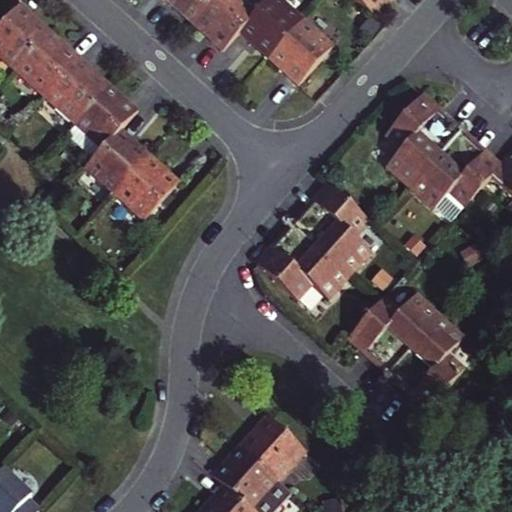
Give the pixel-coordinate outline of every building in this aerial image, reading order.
[(197,27),(222,0),(168,0),(165,4),(177,16),(181,11),(197,27)] [(257,19),(236,0),(222,0),(197,27),(215,43),(211,47),(221,57),(238,39),(257,19)] [(275,0),(274,0),(257,19),(238,39),(250,50),(255,45),(271,61),(304,26),(275,0)] [(345,0),(368,19),(380,7),(384,11),(394,0),(345,0)] [(0,32),(0,65),(13,78),(46,41),(29,26),(33,22),(20,11),(0,32)] [(335,55),(304,26),(271,61),(289,77),(284,82),(298,94),(335,55)] [(13,78),(42,104),(79,63),(67,52),(63,56),(46,41),(13,78)] [(42,104),(72,130),(106,94),(86,77),(90,73),(79,63),(42,104)] [(100,156),(120,134),(138,115),(126,104),(122,109),(106,94),(72,130),(100,156)] [(430,118),(415,103),(382,139),(398,153),(383,168),(407,191),(459,136),(434,113),(430,118)] [(84,172),(112,199),(145,163),(129,148),(132,145),(120,134),(100,156),(91,166),(84,172)] [(459,136),(407,191),(430,212),(445,196),(462,211),(490,180),(494,176),(479,162),(483,158),(459,136)] [(511,155),(494,176),(490,180),(511,200),(511,155)] [(145,163),(112,199),(143,227),(179,187),(166,176),(163,179),(145,163)] [(315,203),(291,228),(348,279),(369,257),(353,242),(367,226),(331,193),(318,206),(315,203)] [(348,279),(291,228),(269,252),(273,255),(259,270),(295,304),(311,287),(327,302),(348,279)] [(360,351),(383,373),(436,317),(412,295),(398,310),(384,296),(350,334),(364,346),(360,351)] [(436,317),(383,373),(408,396),(412,391),(427,405),(461,369),(445,354),(459,338),(436,317)] [(241,448),(277,481),(303,452),(263,415),(252,428),(256,431),(241,448)] [(220,484),(251,511),(272,511),(290,493),(277,481),(241,448),(224,467),(220,463),(210,475),(220,484)] [(39,511),(40,511),(27,498),(31,494),(3,468),(0,471),(0,511),(39,511)] [(203,511),(251,511),(220,484),(209,496),(214,500),(203,511)]
